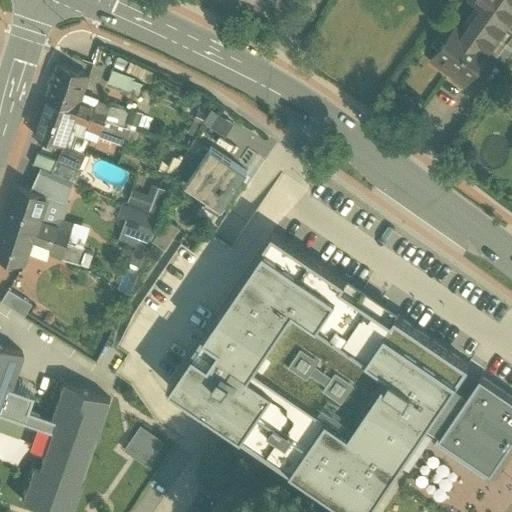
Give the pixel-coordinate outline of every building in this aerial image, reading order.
[(421,1),(419,0),(341,0),(340,3),(351,11),(357,0),(358,0),(383,18),(379,24),(395,35),(399,30),(400,30),(421,1)] [(448,0),(431,0),(426,7),(438,16),(448,0)] [(511,23),(511,0),(471,0),(483,8),(465,34),(471,38),(489,13),(508,26),(510,27),(511,23)] [(489,13),(471,38),(465,34),(455,27),(434,55),(456,71),(453,76),(466,85),(469,80),(470,81),(490,53),(489,52),(508,26),(489,13)] [(109,83),(140,94),(145,78),(125,71),(129,62),(118,58),(109,83)] [(90,75),(57,64),(45,99),(78,110),(81,101),(90,75)] [(78,110),(45,99),(33,134),(66,145),(75,120),(78,110)] [(111,105),(98,101),(96,106),(81,101),(78,110),(106,120),(111,105)] [(106,120),(78,110),(75,120),(89,126),(87,132),(100,137),(100,136),(106,120)] [(129,127),(106,120),(100,136),(100,137),(121,144),(124,137),(126,137),(129,127)] [(247,172),(211,147),(186,183),(223,208),(247,172)] [(83,169),(58,158),(52,172),(74,182),(76,183),(83,169)] [(74,182),(52,172),(47,184),(69,194),(74,182)] [(161,218),(157,217),(167,186),(151,181),(149,190),(133,185),(124,213),(128,215),(120,240),(151,249),(161,218)] [(49,196),(17,185),(5,220),(37,231),(69,242),(74,226),(60,221),(58,226),(40,220),(49,196)] [(37,231),(5,220),(0,234),(0,257),(26,266),(34,241),(52,248),(50,254),(63,259),(69,242),(37,231)] [(85,248),(69,242),(63,259),(79,265),(85,248)] [(264,246),(171,383),(359,511),(365,511),(426,423),(435,429),(441,433),(440,434),(491,469),(511,438),(511,395),(481,374),(468,393),(462,389),(454,383),(457,378),(264,246)] [(33,304),(10,289),(2,301),(25,316),(33,304)] [(0,343),(0,418),(37,432),(31,450),(43,454),(23,510),(29,511),(72,511),(113,396),(64,379),(49,421),(27,413),(32,399),(11,392),(25,352),(0,343)] [(154,461),(162,439),(136,430),(129,452),(154,461)]
